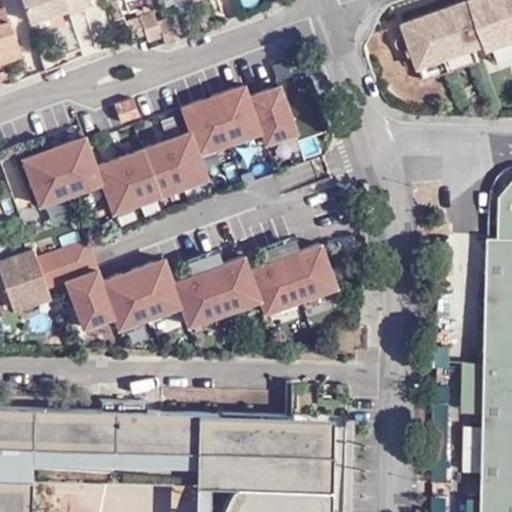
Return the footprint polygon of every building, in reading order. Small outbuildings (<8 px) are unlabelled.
[(12,0),(7,2),(20,36),(32,31),(19,0),(12,0)] [(63,0),(20,0),(28,19),(65,6),(63,0)] [(63,0),(65,6),(68,12),(83,6),(81,0),(63,0)] [(511,0),(466,0),(401,23),(416,71),(483,48),(490,56),(511,48),(511,0)] [(156,21),(152,11),(139,16),(145,33),(148,39),(160,34),(156,21)] [(139,16),(125,21),(131,39),(145,33),(139,16)] [(165,45),(179,39),(171,16),(156,21),(160,34),(165,45)] [(0,76),(3,75),(0,67),(0,49),(15,44),(6,18),(0,20),(0,76)] [(81,47),(71,21),(56,27),(66,53),(81,47)] [(0,58),(18,52),(15,44),(0,49),(0,58)] [(19,146),(35,197),(102,176),(110,200),(224,165),(217,141),(261,127),(263,136),(298,125),(282,72),(249,82),(246,75),(177,96),(185,123),(95,151),(87,125),(19,146)] [(112,103),(118,120),(137,113),(131,97),(112,103)] [(314,129),(296,136),(303,153),(321,146),(314,129)] [(511,511),(511,180),(501,194),(500,235),(489,235),(486,381),(486,411),(485,425),(484,470),(483,511),(511,511)] [(263,304),(338,280),(323,232),(250,255),(246,241),(171,264),(165,247),(100,268),(89,234),(57,244),(81,321),(114,311),(117,320),(181,300),(186,317),(259,294),(263,304)] [(0,280),(9,305),(47,292),(30,245),(0,255),(0,280)] [(470,411),(486,411),(486,381),(470,380),(470,411)] [(0,443),(217,448),(218,409),(148,408),(149,398),(104,397),(103,407),(0,404),(0,443)] [(286,411),(218,409),(217,448),(274,450),(273,483),(290,483),(289,511),(331,511),(334,412),(292,411),(286,411)] [(484,470),(485,425),(465,424),(464,469),(484,470)] [(274,450),(217,448),(0,443),(0,475),(32,477),(208,481),(216,481),(273,483),(274,450)] [(31,511),(32,477),(0,475),(0,511),(31,511)] [(207,511),(214,511),(216,481),(208,481),(207,511)] [(273,483),(216,481),(214,511),(289,511),(290,483),(273,483)]
